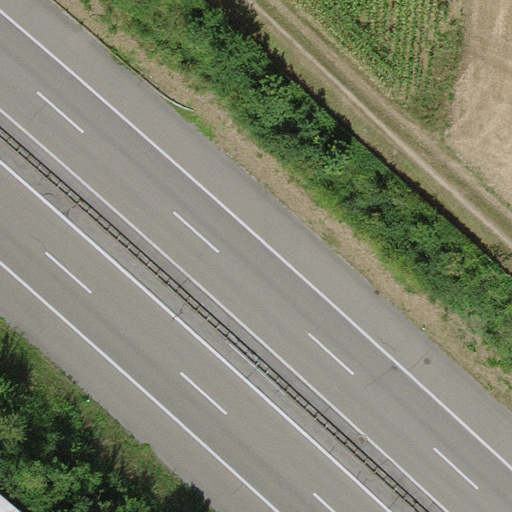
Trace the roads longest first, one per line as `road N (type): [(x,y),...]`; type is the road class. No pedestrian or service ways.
road 1 (motorway): [(496,511),(0,74)]
road 2 (motorway): [(0,220),(322,511)]
road 3 (track): [(257,0),(511,247)]
